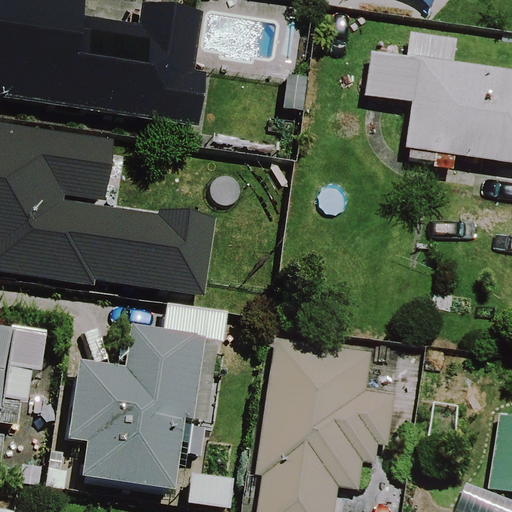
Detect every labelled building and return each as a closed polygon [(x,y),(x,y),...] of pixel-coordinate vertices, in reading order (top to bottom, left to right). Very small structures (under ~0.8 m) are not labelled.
[(0,0),(0,125),(191,149),(199,85),(185,83),(193,21),(126,12),(127,0),(0,0)] [(452,48),(402,41),(401,50),(367,46),(359,106),(406,112),(400,157),(432,161),(430,178),(448,180),(450,165),(511,173),(511,81),(448,73),(452,48)] [(94,213),(104,152),(0,136),(0,285),(84,298),(85,292),(194,308),(206,229),(150,221),(149,228),(54,214),(55,207),(94,213)] [(211,384),(205,384),(208,357),(214,358),(218,322),(159,315),(155,343),(120,338),(115,380),(68,374),(58,454),(75,456),(71,491),(165,502),(174,432),(205,436),(211,384)] [(0,437),(6,439),(9,418),(16,418),(20,386),(28,387),(34,348),(0,343),(0,437)] [(330,511),(333,496),(354,498),(358,468),(372,470),(374,451),(384,453),(391,402),(362,398),(367,359),(269,346),(252,484),(257,485),(253,511),(330,511)] [(511,426),(498,425),(486,497),(511,501),(511,426)]
